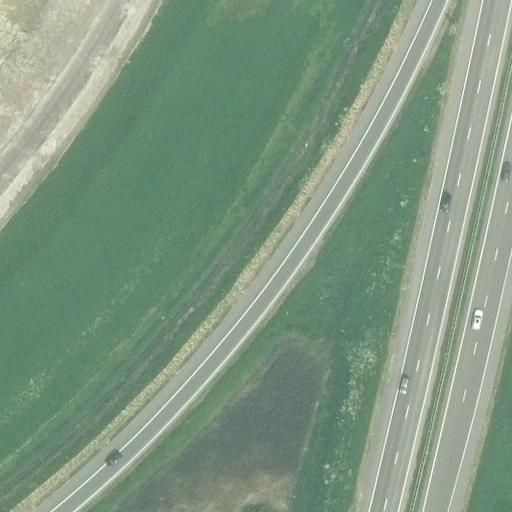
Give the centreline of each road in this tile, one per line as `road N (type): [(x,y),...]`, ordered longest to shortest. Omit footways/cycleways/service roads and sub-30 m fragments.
road 1 (motorway): [(439,0),(386,109),(279,279),(199,380),(63,511)]
road 2 (motorway): [(496,0),(382,511)]
road 3 (motorway): [(434,511),(511,184)]
road 4 (unclassified): [(0,173),(85,59),(117,0)]
